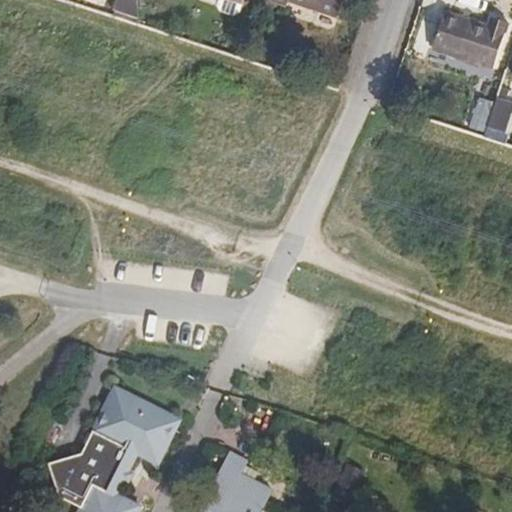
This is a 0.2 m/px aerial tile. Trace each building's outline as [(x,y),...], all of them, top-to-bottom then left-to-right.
[(136,16),(139,0),(117,0),(115,10),(136,16)] [(264,0),(261,11),(275,15),(278,7),(321,21),(328,0),(264,0)] [(427,55),(484,75),(501,30),(484,24),(481,32),(439,19),(427,55)] [(490,98),(480,127),(494,132),(505,104),(490,98)] [(115,388),(82,455),(49,464),(60,498),(82,510),(81,511),(137,511),(137,509),(98,490),(107,473),(111,464),(120,447),(158,466),(181,421),(115,388)] [(272,442),(284,449),(289,440),(277,434),(272,442)] [(212,511),(262,511),(273,492),(241,476),(247,463),(231,455),(225,467),(223,467),(203,507),(212,511)] [(116,467),(111,464),(107,473),(112,475),(116,467)]
